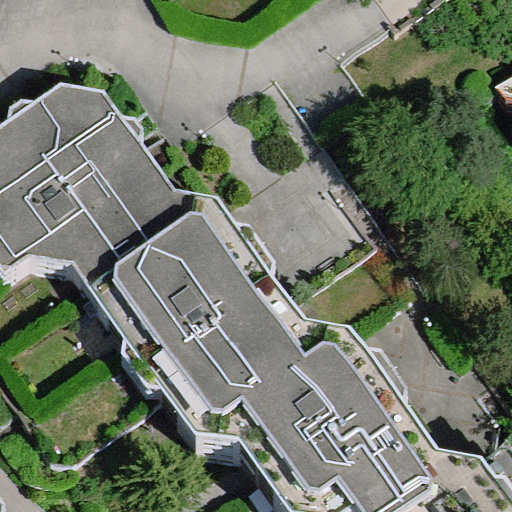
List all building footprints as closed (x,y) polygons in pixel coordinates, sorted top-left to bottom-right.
[(511,88),(497,100),(507,115),(511,115),(511,88)] [(91,306),(195,235),(199,211),(177,207),(105,104),(63,97),(0,141),(0,283),(6,292),(32,275),(75,282),(91,306)] [(195,235),(91,306),(199,460),(221,464),(225,440),(327,370),(330,346),(309,343),(221,215),(199,211),(195,235)] [(352,349),(330,346),(327,370),(225,440),(221,464),(243,466),(260,492),(273,511),(338,511),(424,452),(352,349)] [(440,477),(424,452),(338,511),(511,511),(511,472),(508,468),(483,484),(440,477)]
